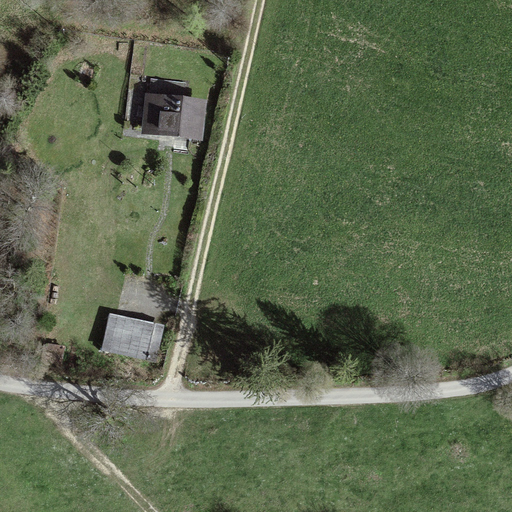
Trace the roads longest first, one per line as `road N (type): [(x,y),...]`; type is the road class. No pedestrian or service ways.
road 1 (track): [(173,398),(264,0)]
road 2 (track): [(35,381),(154,511)]
